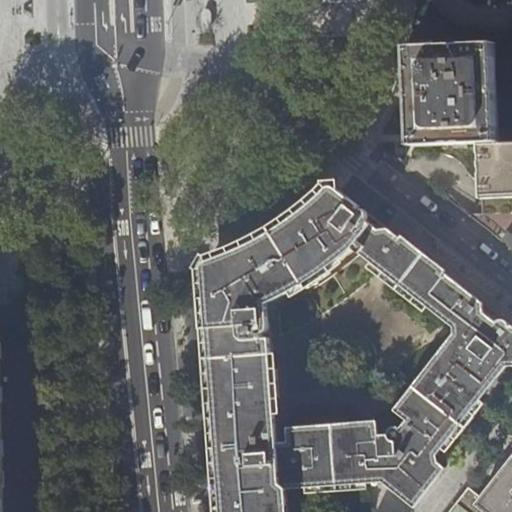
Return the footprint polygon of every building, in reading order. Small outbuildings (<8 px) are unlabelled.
[(511,140),(503,141),(499,44),(409,47),(411,99),(413,144),(480,141),(482,198),(511,197),(511,140)] [(383,480),(416,507),(418,504),(444,470),(433,460),(511,360),(511,325),(511,327),(510,326),(509,323),(507,321),(490,308),(455,280),(341,191),(333,192),(323,193),(308,206),(287,222),(272,233),(267,235),(253,243),(234,251),(229,253),(216,258),(210,265),(204,272),(206,307),(212,389),(215,435),(220,495),(282,498),(282,495),(271,488),(275,481),(286,488),(383,480)] [(511,511),(511,457),(481,497),(476,504),(486,511),(511,511)] [(486,511),(476,504),(481,497),(469,488),(450,511),(486,511)] [(283,511),(282,498),(220,495),(220,511),(283,511)]
